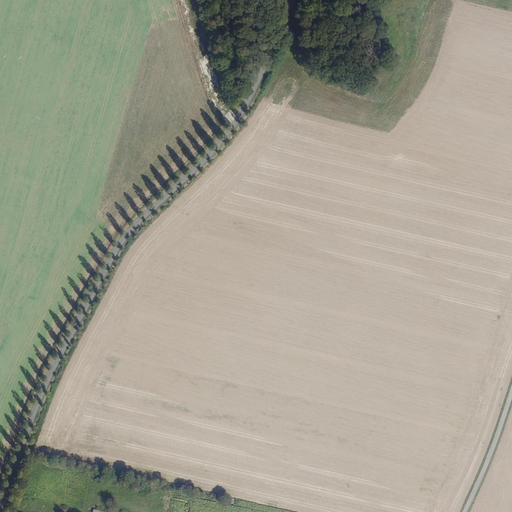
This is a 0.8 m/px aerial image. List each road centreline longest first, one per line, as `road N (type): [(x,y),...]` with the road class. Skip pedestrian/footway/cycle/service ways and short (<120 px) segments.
road 1 (unclassified): [(0,501),(87,300),(143,217),(235,131),(277,48),(289,0)]
road 2 (tertiary): [(511,395),(466,511)]
